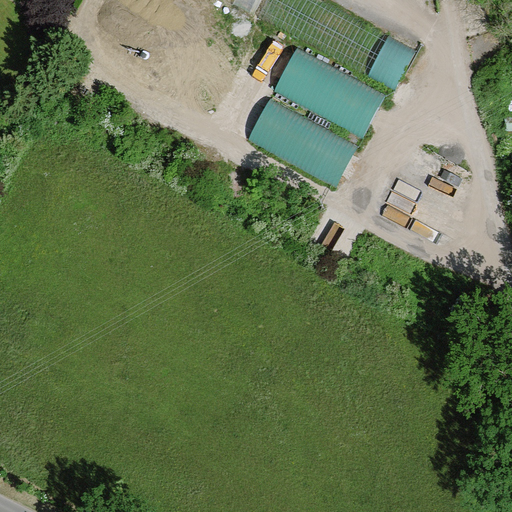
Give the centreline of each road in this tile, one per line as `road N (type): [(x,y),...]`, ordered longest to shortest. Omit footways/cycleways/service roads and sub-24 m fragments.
road 1 (track): [(91,0),(83,40),(104,69),(432,260),(511,276)]
road 2 (track): [(511,268),(452,0)]
road 3 (track): [(348,209),(396,118),(473,111)]
